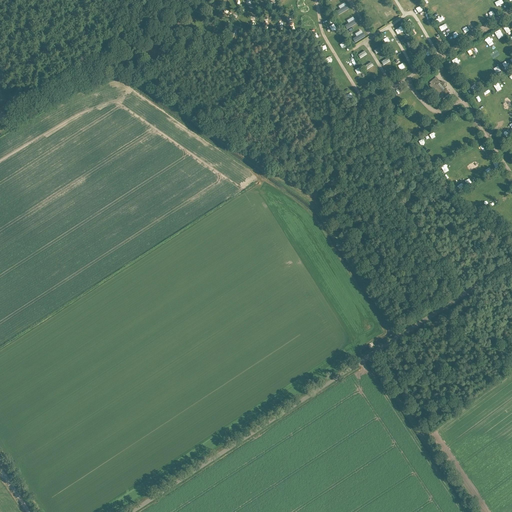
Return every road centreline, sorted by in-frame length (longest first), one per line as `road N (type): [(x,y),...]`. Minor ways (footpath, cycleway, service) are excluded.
road 1 (unclassified): [(129,511),(511,260)]
road 2 (track): [(135,80),(311,201),(399,334)]
road 3 (track): [(13,114),(208,6)]
road 4 (track): [(368,354),(475,511)]
